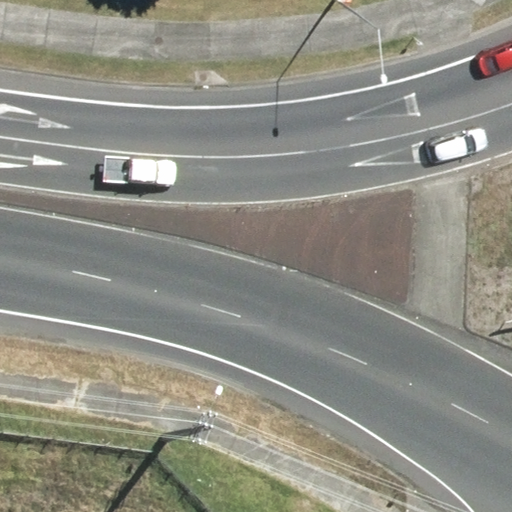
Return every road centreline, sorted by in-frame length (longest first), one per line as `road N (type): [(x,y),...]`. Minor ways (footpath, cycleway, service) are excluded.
road 1 (primary): [(511,409),(274,328),(79,277),(0,265)]
road 2 (primary): [(0,137),(185,159),(263,157),(407,134),(511,105)]
